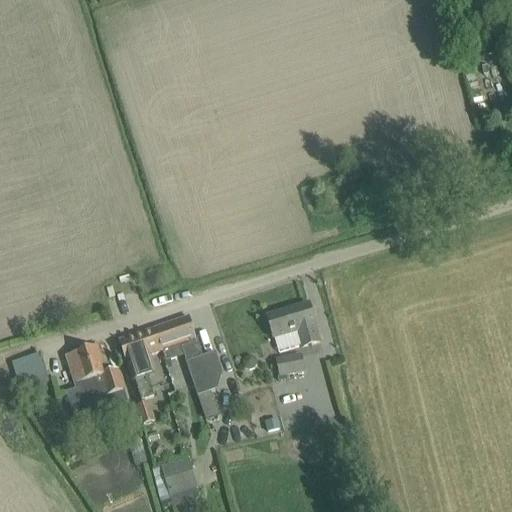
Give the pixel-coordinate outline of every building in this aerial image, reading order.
[(309,305),(267,318),(278,354),(302,347),(303,349),(320,344),(315,328),(315,327),(315,324),(309,305)] [(189,319),(153,330),(161,352),(162,352),(166,362),(184,356),(197,398),(216,391),(211,378),(223,374),(216,354),(204,358),(199,343),(197,343),(189,319)] [(151,356),(161,352),(153,330),(121,341),(120,341),(133,379),(134,379),(142,401),(154,397),(148,378),(157,375),(151,356)] [(94,416),(128,404),(118,371),(106,375),(98,349),(90,352),(88,350),(80,352),(80,355),(66,360),(77,391),(65,395),(78,433),(98,426),(94,416)] [(276,362),(280,377),(304,372),(301,356),(276,362)] [(21,393),(48,384),(44,371),(17,380),(21,393)] [(155,422),(148,403),(137,407),(144,426),(155,422)] [(247,440),(254,431),(245,425),(238,434),(247,440)] [(196,490),(187,460),(161,468),(170,498),(196,490)]
